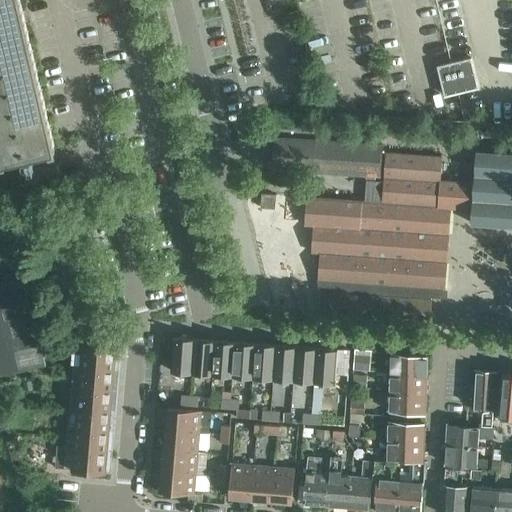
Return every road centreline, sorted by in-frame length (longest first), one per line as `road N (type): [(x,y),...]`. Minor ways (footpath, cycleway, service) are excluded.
road 1 (unclassified): [(128,504),(143,324),(118,222),(125,212),(207,196),(220,187),(223,161),(179,0)]
road 2 (unclassified): [(433,511),(444,356)]
